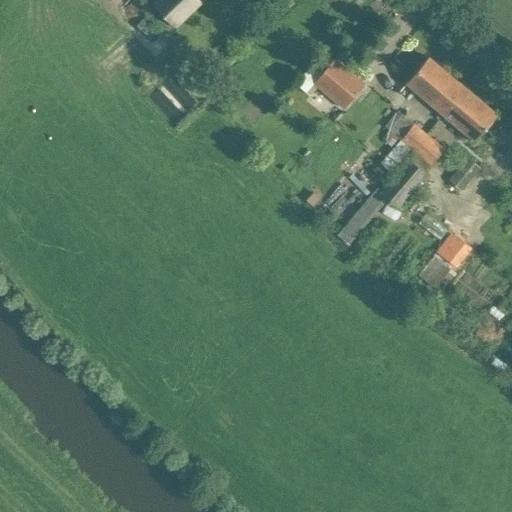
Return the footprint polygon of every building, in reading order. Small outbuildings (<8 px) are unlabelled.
[(160,0),(157,4),(176,24),(200,0),(160,0)] [(220,47),(216,42),(206,50),(210,56),(220,47)] [(441,112),(463,86),(429,57),(407,83),(441,112)] [(335,58),(314,81),(314,82),(344,108),(365,84),(335,58)] [(463,86),(441,112),(476,141),(498,115),(463,86)] [(414,123),(401,138),(416,151),(429,136),(414,123)] [(429,136),(416,151),(432,164),(445,149),(429,136)] [(450,180),(461,188),(479,165),(469,157),(450,180)] [(349,242),(387,196),(399,206),(426,174),(409,160),(382,192),(377,187),(337,233),(349,242)] [(436,251),(456,267),(470,248),(450,232),(436,251)] [(435,252),(418,274),(434,287),(451,265),(435,252)]
